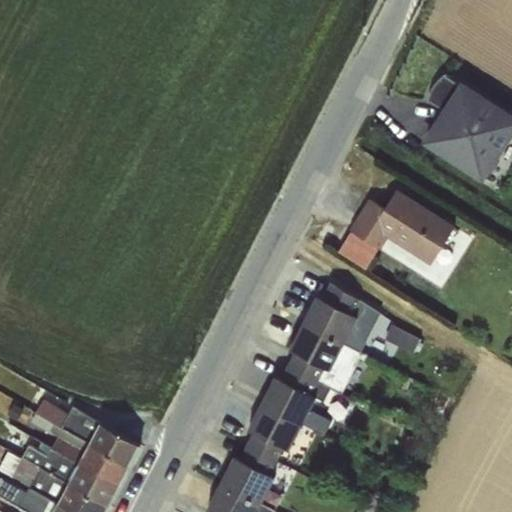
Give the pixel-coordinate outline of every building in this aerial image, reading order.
[(511,154),(511,102),(448,67),(431,97),(449,107),(429,142),(497,181),(511,154)] [(439,263),(463,226),(387,178),(343,247),(373,266),(393,234),(439,263)] [(314,294),(289,352),(320,373),(318,379),(340,391),(362,352),(359,349),(380,310),(327,281),(319,297),(314,294)] [(309,393),(318,379),(320,373),(289,352),(287,350),(276,372),(309,393)] [(314,397),(309,393),(276,372),(266,391),(268,393),(305,415),(305,413),(314,397)] [(295,434),(305,415),(268,393),(258,412),(295,434)] [(36,412),(130,464),(140,446),(74,406),(69,413),(44,399),(36,412)] [(52,448),(119,485),(130,464),(36,412),(31,421),(58,436),(58,437),(52,448)] [(307,442),(295,434),(258,412),(247,428),(252,430),(245,446),(274,462),(279,454),(296,462),(307,442)] [(22,457),(109,504),(119,485),(52,448),(48,454),(29,444),(22,457)] [(233,455),(219,481),(273,508),(285,484),(267,476),(274,462),(245,446),(239,459),(233,455)] [(12,475),(76,511),(105,511),(109,504),(22,457),(12,475)] [(76,511),(12,475),(3,472),(0,477),(0,496),(28,511),(76,511)] [(219,481),(208,502),(227,511),(270,511),(273,508),(219,481)] [(227,511),(208,502),(205,506),(209,510),(208,511),(227,511)]
